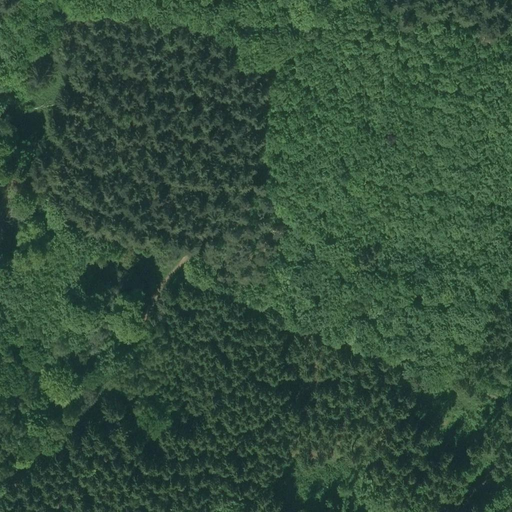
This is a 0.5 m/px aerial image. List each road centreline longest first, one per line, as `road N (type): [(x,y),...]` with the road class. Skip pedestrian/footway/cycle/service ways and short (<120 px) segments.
road 1 (track): [(355,0),(285,32),(272,56),(263,142),(160,287),(105,402),(0,471)]
road 2 (track): [(400,511),(511,463)]
